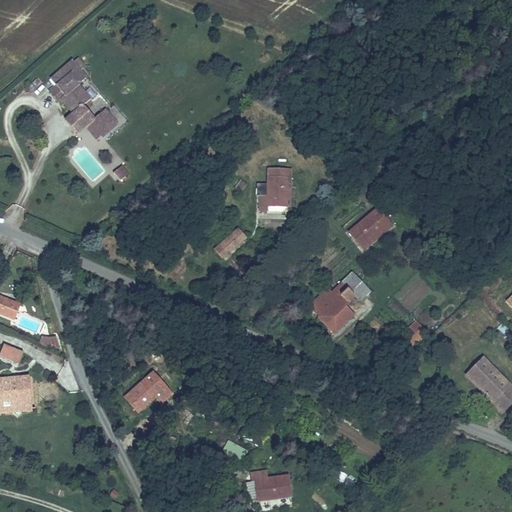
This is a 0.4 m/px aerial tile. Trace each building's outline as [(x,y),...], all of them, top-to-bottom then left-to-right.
[(71,63),(51,80),(56,87),(63,96),(59,99),(71,115),(80,108),(88,102),(76,86),(85,80),(79,72),(84,68),(77,60),(72,64),(71,63)] [(63,96),(56,87),(49,92),(56,102),(59,99),(63,96)] [(71,115),(63,121),(73,135),(87,124),(90,122),(80,108),(71,115)] [(90,122),(87,124),(99,139),(114,128),(102,113),(90,122)] [(120,166),(111,175),(119,183),(128,175),(120,166)] [(291,171),(267,170),(266,198),(259,198),(258,214),(268,214),(268,209),(290,210),(291,171)] [(374,211),(348,234),(363,252),(390,229),(374,211)] [(236,231),(213,251),(222,261),(245,241),(236,231)] [(330,293),(326,288),(305,307),(334,338),(355,318),(350,314),(371,295),(351,273),(330,293)] [(0,297),(0,315),(13,321),(19,305),(0,297)] [(394,342),(403,352),(425,332),(416,322),(394,342)] [(505,337),(511,331),(501,322),(495,328),(505,337)] [(42,347),(54,349),(56,340),(43,339),(42,347)] [(3,346),(0,352),(0,358),(18,366),(23,354),(3,346)] [(483,355),(464,374),(492,402),(511,383),(483,355)] [(124,398),(138,413),(154,399),(160,405),(171,394),(152,373),(124,398)] [(0,414),(32,412),(29,377),(0,379),(0,414)] [(511,384),(511,383),(492,402),(502,411),(511,400),(511,384)] [(257,500),(257,504),(292,499),(289,476),(267,479),(266,470),(250,473),(251,482),(246,483),(248,502),(257,500)] [(63,500),(65,493),(55,490),(53,497),(63,500)]
